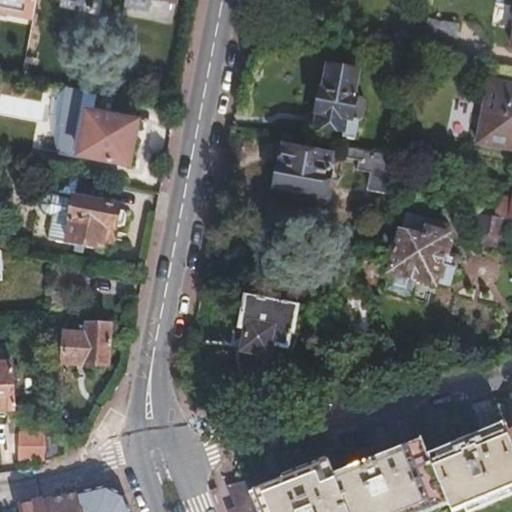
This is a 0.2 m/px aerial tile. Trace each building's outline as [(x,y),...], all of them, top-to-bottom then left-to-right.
[(36,0),(0,0),(0,13),(33,20),(36,0)] [(424,0),(413,52),(440,57),(450,0),(424,0)] [(326,61),(314,122),(343,127),(342,134),(353,136),(361,93),(352,92),(357,67),(326,61)] [(511,82),(488,78),(477,139),(511,144),(511,82)] [(127,97),(97,91),(92,112),(86,111),(56,106),(53,120),(48,146),(78,152),(126,163),(134,120),(123,118),(127,97)] [(391,155),(340,145),(339,150),(356,153),(354,163),(369,165),(366,182),(388,186),(391,155)] [(285,146),(276,185),(329,195),(337,156),(285,146)] [(508,215),(511,216),(511,193),(511,194),(496,191),(493,206),(510,209),(508,215)] [(119,203),(72,194),(71,197),(49,193),(43,197),(41,207),(45,212),(54,214),(50,236),(69,240),(102,246),(106,224),(115,226),(116,221),(119,222),(122,221),(124,212),(121,209),(118,208),(119,203)] [(511,216),(508,215),(480,210),(476,234),(497,238),(506,233),(511,234),(511,216)] [(391,272),(436,280),(437,280),(438,277),(448,278),(453,249),(441,247),(444,229),(425,226),(423,236),(398,232),(391,272)] [(78,292),(85,265),(52,257),(50,300),(61,302),(65,289),(78,292)] [(362,292),(339,268),(334,276),(347,329),(369,324),(362,292)] [(432,305),(436,280),(391,272),(386,297),(432,305)] [(289,343),(297,301),(242,291),(236,323),(246,325),(242,346),(265,350),(266,340),(289,343)] [(63,332),(62,358),(105,360),(107,321),(85,320),(85,333),(63,332)] [(8,361),(0,360),(0,406),(10,406),(8,361)] [(511,511),(511,436),(505,420),(428,450),(445,493),(452,511),(511,511)] [(14,430),(14,460),(41,459),(40,429),(14,430)] [(65,456),(65,442),(66,431),(45,430),(44,461),(65,456)] [(395,511),(445,493),(428,450),(423,437),(334,472),(329,459),(284,477),(283,472),(271,477),(267,467),(226,483),(236,511),(395,511)] [(105,483),(73,490),(80,511),(131,511),(124,495),(105,483)] [(46,511),(42,496),(17,501),(19,511),(46,511)]
